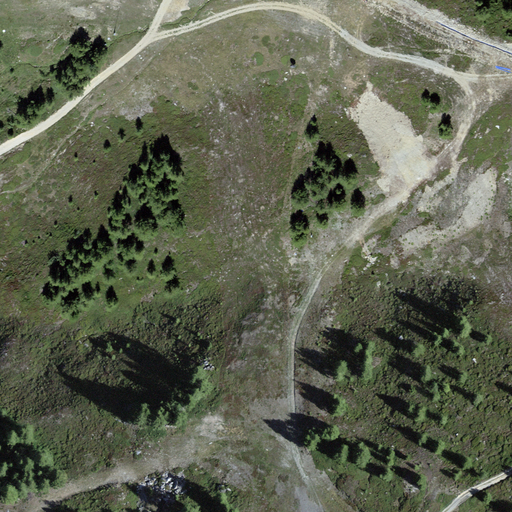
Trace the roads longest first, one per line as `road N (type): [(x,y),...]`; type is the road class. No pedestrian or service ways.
road 1 (track): [(148,40),(219,16),(297,9),(363,46),(511,76)]
road 2 (track): [(170,0),(148,40),(48,126),(0,153)]
